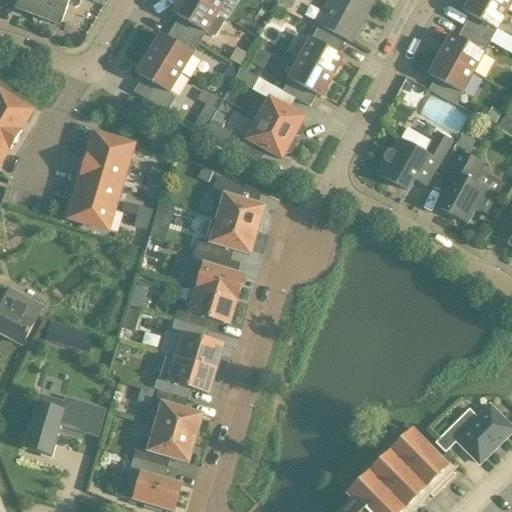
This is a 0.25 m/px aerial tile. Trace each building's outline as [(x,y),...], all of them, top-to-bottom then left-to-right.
[(6,0),(18,5),(15,10),(37,19),(44,0),(6,0)] [(44,0),(37,19),(59,27),(67,6),(75,9),(79,7),(81,0),(44,0)] [(191,0),(182,0),(173,16),(178,19),(172,30),(199,46),(206,34),(212,38),(216,37),(226,20),(217,15),(217,16),(191,0)] [(226,0),(191,0),(217,16),(217,15),(226,0)] [(329,0),(328,2),(364,22),(375,0),(329,0)] [(462,29),(486,42),(493,30),(496,32),(507,12),(484,0),(471,0),(463,14),(469,17),(462,29)] [(511,0),(484,0),(507,12),(511,3),(511,0)] [(364,22),(328,2),(316,25),(351,45),(364,22)] [(440,57),(472,75),(483,55),(480,53),(486,42),(462,29),(456,40),(451,37),(440,57)] [(165,40),(160,37),(148,57),(180,76),(199,46),(172,30),(165,40)] [(344,45),(342,44),(316,30),(299,62),(332,79),(343,59),(337,57),(344,45)] [(239,50),(232,63),(240,67),(246,55),(239,50)] [(133,94),(162,112),(172,96),(169,95),(170,93),(180,76),(148,57),(137,76),(142,79),(133,94)] [(472,75),(440,57),(429,77),(434,80),(427,92),(451,105),(458,93),(461,95),(472,75)] [(316,96),(321,99),(332,79),(299,62),(282,93),(287,96),(309,108),(316,96)] [(238,72),(230,67),(222,80),(230,85),(238,72)] [(304,130),(301,124),(304,119),(282,107),(287,96),(282,93),(258,80),(252,92),(269,101),(258,121),(293,140),(294,138),(300,138),(304,130)] [(32,113),(0,93),(0,119),(21,132),(21,131),(32,113)] [(205,105),(198,116),(209,122),(216,111),(205,105)] [(492,111),(486,122),(495,127),(501,116),(492,111)] [(0,119),(0,145),(10,151),(21,132),(0,119)] [(281,161),(284,156),(290,155),(294,148),(292,142),(293,140),(258,121),(247,141),(230,132),(222,147),(252,161),(259,149),(281,161)] [(222,147),(230,132),(215,125),(207,139),(222,147)] [(385,164),(378,176),(407,192),(421,168),(433,174),(451,143),(437,136),(433,143),(405,128),(392,152),(387,154),(384,159),(385,164)] [(133,147),(95,136),(89,157),(88,156),(88,157),(127,169),(133,147)] [(474,142),(462,136),(455,149),(466,155),(474,142)] [(0,145),(0,165),(9,151),(9,152),(10,151),(0,145)] [(439,210),(465,224),(474,209),(477,211),(485,215),(495,198),(472,185),(477,176),(474,174),(479,165),(457,153),(439,185),(450,191),(439,210)] [(88,157),(82,178),(121,190),(127,169),(88,157)] [(152,166),(150,176),(162,180),(165,170),(152,166)] [(150,176),(147,185),(159,189),(162,180),(150,176)] [(82,179),(76,199),(114,211),(121,190),(82,178),(81,179),(82,179)] [(213,194),(220,196),(213,219),(257,232),(265,208),(242,202),(245,191),(218,178),(213,194)] [(114,211),(76,199),(70,220),(108,232),(114,211)] [(152,211),(140,208),(137,217),(149,221),(152,211)] [(137,217),(134,227),(146,231),(149,221),(137,217)] [(250,256),(257,232),(213,219),(206,242),(199,240),(195,252),(224,260),(227,250),(250,256)] [(164,242),(167,230),(154,226),(151,233),(150,238),(164,242)] [(224,260),(195,252),(192,264),(199,266),(192,289),(236,302),(244,278),(222,271),(225,261),(224,260)] [(43,306),(10,289),(0,309),(0,334),(22,347),(43,306)] [(185,311),(178,309),(174,321),(203,330),(207,319),(229,326),(236,302),(192,289),(185,311)] [(48,322),(43,340),(72,349),(77,330),(48,322)] [(210,333),(180,323),(177,334),(184,336),(176,363),(217,375),(224,348),(207,343),(210,333)] [(155,353),(149,374),(161,378),(167,356),(155,353)] [(217,375),(176,363),(170,383),(164,382),(161,393),(183,399),(185,400),(188,391),(210,398),(217,375)] [(123,386),(122,403),(152,404),(153,387),(123,386)] [(161,393),(159,392),(155,404),(162,406),(155,429),(195,440),(202,416),(180,410),(183,399),(161,393)] [(30,457),(55,465),(64,435),(76,438),(84,412),(71,408),(68,418),(43,411),(30,457)] [(455,442),(479,466),(511,433),(511,431),(489,409),(460,438),(450,429),(434,444),(444,454),(455,442)] [(195,440),(155,429),(151,442),(140,439),(133,460),(162,469),(165,458),(188,464),(195,440)] [(455,477),(413,434),(348,498),(353,503),(343,511),(404,511),(425,492),(432,499),(455,477)] [(133,460),(130,472),(137,475),(129,500),(145,505),(144,509),(154,511),(160,511),(161,510),(169,511),(174,511),(182,486),(159,480),(162,469),(133,460)]
